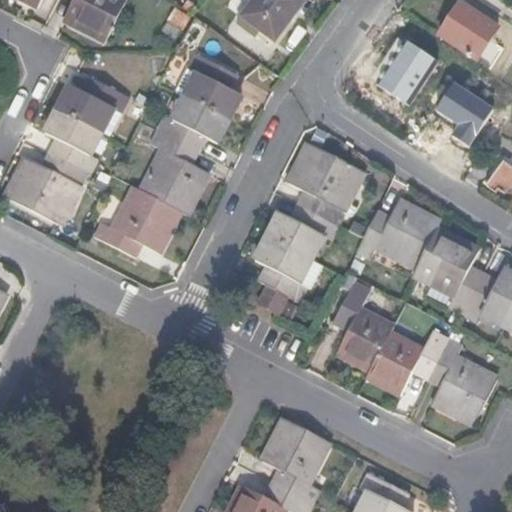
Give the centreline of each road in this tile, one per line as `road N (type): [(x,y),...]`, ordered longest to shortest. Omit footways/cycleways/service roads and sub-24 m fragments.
road 1 (residential): [(375,0),(309,92),(511,224)]
road 2 (residential): [(266,379),(483,490)]
road 3 (residential): [(182,328),(284,137)]
road 4 (residential): [(266,379),(203,511)]
road 5 (residential): [(0,144),(36,73),(21,38),(0,26)]
road 6 (residential): [(60,270),(0,393)]
road 7 (residential): [(60,270),(182,328)]
